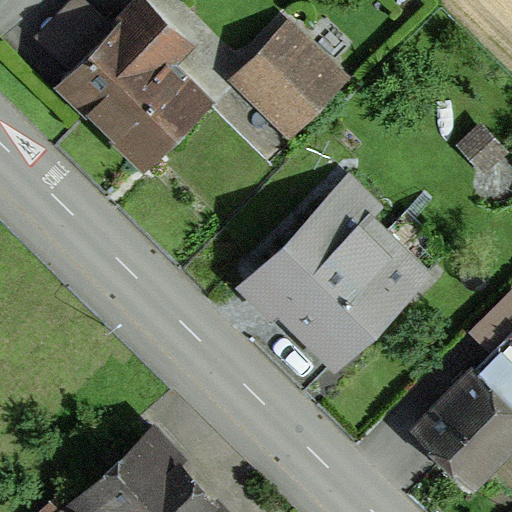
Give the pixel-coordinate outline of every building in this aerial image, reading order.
[(178,44),(135,1),(58,80),(141,162),(200,102),(160,62),(178,44)] [(334,78),(284,29),(235,80),(285,129),(334,78)] [(374,236),(333,195),(255,273),(337,355),(397,295),(356,254),(374,236)] [(446,383),(451,388),(412,428),(468,483),(511,438),(511,379),(488,355),(470,373),(468,371),(462,377),(457,372),(446,383)] [(214,511),(143,437),(68,508),(56,496),(38,511),(214,511)]
